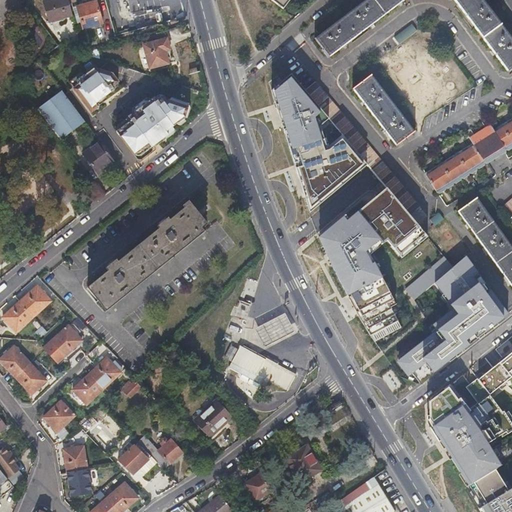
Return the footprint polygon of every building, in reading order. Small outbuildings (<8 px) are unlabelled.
[(48,0),(43,2),(49,21),(72,15),(67,0),(48,0)] [(269,0),(282,10),(289,0),(269,0)] [(453,0),(507,72),(511,68),(511,41),(481,0),(366,0),(314,40),(328,57),(404,0),(453,0)] [(95,2),(76,7),(82,28),(101,23),(95,2)] [(398,44),(416,31),(411,25),(394,38),(398,44)] [(22,32),(27,38),(32,34),(28,28),(22,32)] [(168,50),(166,40),(143,45),(148,68),(167,64),(163,51),(168,50)] [(44,68),(39,62),(27,71),(32,78),(44,68)] [(96,71),(93,67),(76,80),(74,77),(67,82),(90,112),(97,107),(94,103),(113,89),(110,86),(117,82),(110,73),(98,69),(96,71)] [(308,211),(366,165),(343,138),(329,149),(324,151),(318,135),(321,132),(321,125),(328,119),(304,90),(290,74),(273,89),(275,91),(272,94),(308,211)] [(395,146),(413,132),(370,76),(352,89),(395,146)] [(36,84),(33,79),(25,85),(32,95),(37,91),(33,86),(36,84)] [(314,81),(304,90),(328,119),(341,135),(343,138),(366,165),(369,168),(381,160),(314,81)] [(62,93),(39,111),(61,141),(84,122),(62,93)] [(156,100),(154,97),(127,116),(130,120),(115,131),(133,156),(148,144),(150,147),(167,134),(165,132),(184,118),(188,104),(170,98),(167,101),(163,95),(156,100)] [(511,103),(486,120),(490,125),(511,111),(511,103)] [(511,117),(493,130),(506,151),(511,148),(511,145),(511,117)] [(484,163),(485,164),(486,164),(504,153),(506,151),(493,130),(490,125),(468,139),(471,143),(484,163)] [(329,149),(343,138),(341,135),(326,147),(321,132),(318,135),(324,151),(329,149)] [(468,139),(465,133),(418,163),(422,168),(468,139)] [(100,174),(115,163),(99,142),(84,154),(100,174)] [(483,164),(484,163),(471,143),(424,173),(436,192),(439,193),(443,190),(444,188),(447,189),(451,186),(452,183),(454,184),(458,181),(460,178),(462,179),(467,176),(467,173),(470,174),(475,171),(475,169),(477,170),(482,166),(483,164)] [(386,188),(409,216),(409,215),(415,211),(420,206),(383,162),(381,160),(369,168),(374,175),(386,188)] [(85,190),(92,200),(101,194),(93,184),(85,190)] [(75,201),(79,196),(68,188),(64,193),(75,201)] [(423,233),(409,216),(386,188),(379,193),(375,197),(376,199),(367,206),(365,205),(363,207),(365,209),(358,214),(356,212),(346,221),(342,217),(321,236),(325,246),(324,246),(323,247),(328,258),(330,257),(335,267),(332,268),(350,302),(352,301),(353,300),(357,308),(354,310),(370,336),(397,321),(390,307),(395,304),(377,270),(375,272),(367,257),(365,258),(364,255),(364,252),(379,239),(383,243),(386,240),(398,255),(423,233)] [(375,197),(365,205),(367,206),(376,199),(375,197)] [(511,197),(499,209),(508,220),(511,216),(511,197)] [(511,249),(476,199),(457,212),(511,287),(511,249)] [(157,229),(116,262),(115,260),(104,269),(106,272),(86,288),(105,311),(204,231),(199,226),(204,222),(187,201),(180,206),(182,209),(167,220),(166,219),(156,227),(157,229)] [(415,211),(409,215),(418,225),(423,220),(415,211)] [(429,220),(434,227),(443,220),(438,213),(429,220)] [(423,233),(398,255),(401,258),(427,237),(423,233)] [(364,255),(365,258),(367,257),(375,272),(377,270),(379,269),(375,263),(373,263),(369,255),(383,243),(379,239),(364,252),(364,255)] [(421,387),(511,316),(511,309),(468,254),(453,266),(446,257),(405,288),(414,300),(436,283),(455,308),(432,326),(437,331),(400,360),(421,387)] [(37,286),(20,302),(33,317),(50,302),(37,286)] [(33,317),(20,302),(2,317),(15,333),(33,317)] [(397,321),(370,336),(374,342),(401,328),(397,321)] [(35,331),(40,337),(47,331),(42,326),(35,331)] [(68,326),(43,348),(45,350),(56,363),(82,341),(68,326)] [(511,368),(511,340),(499,350),(511,368)] [(96,366),(108,357),(99,345),(87,355),(96,366)] [(0,359),(0,361),(15,377),(30,363),(14,346),(0,359)] [(287,390),(294,376),(240,346),(237,350),(230,346),(224,358),(256,376),(257,374),(287,390)] [(482,360),(503,393),(498,396),(503,404),(511,399),(511,379),(495,352),(482,360)] [(106,358),(89,374),(103,389),(120,373),(106,358)] [(30,363),(15,377),(31,394),(45,381),(30,363)] [(391,368),(380,376),(393,394),(404,387),(391,368)] [(103,389),(89,374),(73,390),(86,404),(103,389)] [(465,398),(466,401),(473,396),(478,404),(490,395),(478,379),(466,387),(471,394),(465,398)] [(121,390),(129,398),(140,388),(135,382),(131,385),(129,382),(121,390)] [(459,400),(458,399),(458,396),(450,385),(427,402),(429,426),(435,436),(437,435),(440,440),(442,438),(453,456),(451,457),(461,473),(463,472),(473,489),(468,492),(472,499),(477,496),(483,505),(478,508),(480,511),(511,511),(511,497),(511,496),(511,490),(511,489),(508,491),(501,481),(504,479),(500,472),(497,474),(494,469),(501,465),(491,449),(489,450),(483,441),(489,437),(491,440),(506,431),(507,433),(511,430),(511,425),(503,411),(501,412),(490,395),(478,404),(473,396),(466,401),(472,409),(473,410),(469,413),(469,410),(468,409),(465,409),(466,406),(465,406),(462,405),(463,402),(461,400),(459,400)] [(231,417),(216,400),(194,421),(208,437),(231,417)] [(74,416),(61,402),(43,418),(57,432),(74,416)] [(187,435),(179,426),(177,428),(173,431),(181,440),(187,435)] [(182,453),(170,440),(157,451),(155,459),(164,469),(182,453)] [(147,459),(134,445),(118,459),(132,474),(147,459)] [(63,450),(67,473),(87,469),(83,446),(63,450)] [(321,470),(307,446),(286,459),(300,483),(321,470)] [(0,450),(0,469),(8,479),(19,470),(15,464),(15,463),(4,447),(0,450)] [(87,469),(67,473),(70,496),(91,492),(87,469)] [(256,501),(278,487),(267,470),(245,484),(256,501)] [(131,480),(141,491),(148,485),(138,474),(131,480)] [(106,498),(118,511),(120,511),(137,498),(123,483),(106,498)] [(378,511),(391,503),(380,485),(342,509),(343,511),(378,511)] [(221,495),(197,511),(233,511),(221,495)] [(477,496),(472,499),(478,508),(483,505),(477,496)] [(118,511),(106,498),(90,511),(118,511)] [(269,511),(292,511),(286,501),(269,511)] [(396,511),(391,503),(378,511),(396,511)]
